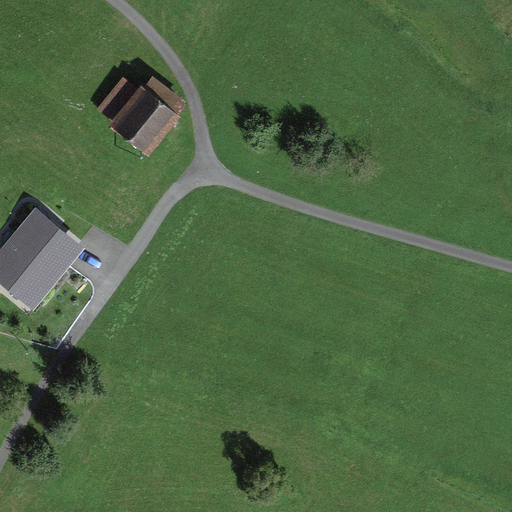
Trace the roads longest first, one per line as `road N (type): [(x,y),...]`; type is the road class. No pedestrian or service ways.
road 1 (track): [(0,482),(70,352),(176,190),(213,175),(511,265)]
road 2 (track): [(213,175),(194,98),(170,55),(113,0)]
